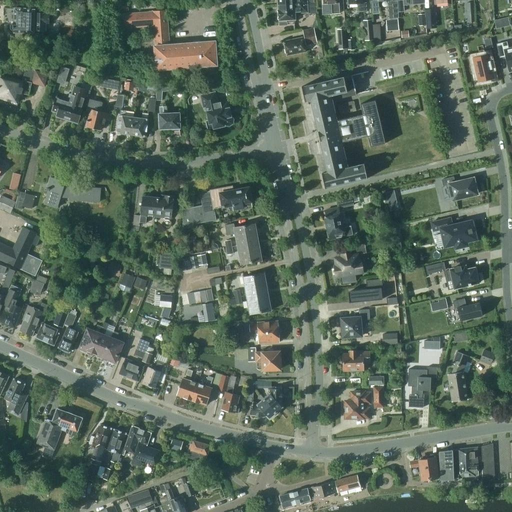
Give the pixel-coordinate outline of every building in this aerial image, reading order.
[(322,0),(323,4),(332,3),(332,13),(340,13),(338,0),(322,0)] [(348,0),(349,4),(358,3),(358,11),(366,11),(366,3),(363,3),(363,0),(348,0)] [(398,18),(397,1),(392,1),(392,0),(387,0),(389,18),(398,18)] [(403,5),(413,5),(424,4),(423,0),(402,0),(397,1),(398,18),(398,12),(404,11),(403,5)] [(128,11),(128,3),(113,4),(113,12),(128,11)] [(277,19),(279,19),(280,26),(288,25),(287,22),(295,21),(294,13),(307,12),(307,11),(314,10),(314,3),(278,6),(278,10),(277,10),(277,19)] [(476,22),(475,3),(466,3),(467,23),(476,22)] [(46,23),(49,23),(49,13),(46,13),(34,13),(35,9),(26,9),(26,8),(14,8),(14,22),(10,24),(11,28),(14,31),(14,32),(16,32),(16,37),(25,37),(25,32),(34,33),(34,31),(46,31),(46,23)] [(155,46),(169,45),(166,10),(152,11),(152,12),(154,25),(155,46)] [(437,25),(435,10),(426,10),(427,26),(437,25)] [(118,28),(154,25),(152,12),(117,14),(118,28)] [(398,19),(386,20),(387,31),(399,30),(398,19)] [(508,19),(502,20),(504,28),(510,27),(508,19)] [(374,40),(372,20),(363,20),(365,41),(374,40)] [(380,24),(373,25),(374,42),(381,41),(380,24)] [(283,42),(286,56),(306,51),(305,45),(317,43),(313,28),(303,30),(304,37),(283,42)] [(348,49),(346,29),(337,29),(339,49),(348,49)] [(169,45),(155,46),(154,46),(156,70),(217,65),(215,41),(169,45)] [(507,42),(497,44),(500,58),(506,57),(509,72),(511,71),(511,48),(509,49),(507,42)] [(473,58),(479,82),(494,78),(492,69),(490,61),(488,55),(473,58)] [(67,84),(71,68),(63,65),(58,81),(67,84)] [(31,83),(45,86),(48,73),(26,68),(22,83),(0,77),(0,98),(18,103),(20,93),(29,94),(31,83)] [(95,76),(94,85),(102,87),(104,78),(95,76)] [(356,94),(352,79),(345,81),(344,77),(301,87),(306,101),(310,100),(327,172),(322,174),(325,188),(367,178),(364,164),(348,167),(342,142),(368,136),(370,147),(385,143),(375,100),(360,104),(363,114),(337,120),(332,100),(356,94)] [(113,80),(111,89),(118,90),(120,82),(113,80)] [(125,81),(124,88),(133,89),(134,82),(125,81)] [(147,92),(148,85),(140,84),(139,91),(147,92)] [(55,103),(53,110),(58,112),(56,117),(70,121),(79,88),(74,87),(70,101),(57,97),(55,103)] [(88,100),(91,91),(79,88),(70,121),(78,123),(83,106),(82,106),(84,99),(88,100)] [(227,101),(217,103),(215,92),(201,95),(204,107),(205,107),(208,120),(205,120),(207,129),(214,127),(214,128),(225,125),(229,126),(233,123),(233,119),(231,116),(227,101)] [(124,95),(118,95),(115,107),(122,108),(124,95)] [(155,100),(149,99),(147,111),(155,112),(155,100)] [(179,113),(167,114),(166,106),(159,107),(160,128),(165,128),(165,132),(180,131),(179,113)] [(106,121),(108,121),(110,114),(90,109),(86,127),(100,131),(102,124),(105,125),(106,121)] [(132,134),(134,117),(125,116),(126,111),(121,110),(118,133),(132,134)] [(134,117),(132,134),(145,136),(148,114),(143,113),(142,118),(134,117)] [(70,187),(63,187),(65,181),(51,177),(47,189),(49,190),(45,204),(57,207),(60,197),(69,197),(69,199),(99,201),(100,189),(70,187)] [(442,180),(443,186),(449,184),(453,200),(477,194),(474,179),(455,183),(454,177),(442,180)] [(234,195),(233,190),(233,186),(210,190),(210,193),(200,195),(202,205),(184,209),(182,229),(196,226),(196,224),(216,220),(214,208),(212,202),(230,198),(230,196),(234,195)] [(212,202),(214,208),(222,207),(233,205),(234,210),(243,208),(242,203),(251,201),(248,187),(233,190),(234,195),(230,196),(230,198),(212,202)] [(19,191),(15,208),(22,209),(22,206),(32,208),(35,196),(26,194),(26,193),(19,191)] [(397,200),(395,191),(386,192),(388,202),(397,200)] [(15,204),(16,202),(1,195),(0,197),(0,208),(11,214),(15,204)] [(161,198),(157,197),(155,216),(164,217),(165,219),(169,219),(170,217),(172,217),(173,207),(175,207),(176,196),(161,195),(161,198)] [(142,196),(140,215),(140,216),(134,215),(133,225),(140,226),(140,222),(146,223),(146,217),(155,218),(155,216),(157,197),(142,196)] [(340,212),(339,208),(354,205),(352,199),(336,202),(337,208),(323,211),(329,239),(353,235),(351,226),(344,228),(340,212)] [(451,218),(432,223),(434,232),(442,230),(446,246),(456,243),(456,247),(466,245),(465,241),(475,239),(471,222),(453,226),(451,218)] [(237,246),(258,242),(255,223),(234,227),(234,223),(225,225),(226,235),(235,234),(237,246)] [(0,259),(21,269),(32,244),(36,246),(41,237),(36,235),(37,233),(23,227),(13,249),(0,242),(0,259)] [(400,238),(398,228),(390,230),(393,240),(400,238)] [(258,242),(237,246),(241,265),(262,261),(258,242)] [(362,261),(359,261),(358,254),(366,253),(364,244),(349,247),(350,252),(341,254),(342,257),(334,258),(336,265),(333,266),(335,277),(364,272),(362,261)] [(172,269),(173,269),(174,254),(160,253),(159,268),(164,268),(172,269)] [(28,254),(21,270),(35,276),(43,261),(28,254)] [(197,255),(199,268),(208,266),(205,254),(197,255)] [(193,269),(199,268),(197,255),(190,257),(193,269)] [(182,258),(184,271),(191,270),(189,257),(182,258)] [(106,272),(118,276),(122,266),(111,261),(106,272)] [(442,263),(426,267),(427,275),(444,271),(442,263)] [(475,268),(466,270),(465,266),(461,267),(461,266),(455,267),(455,269),(446,271),(448,281),(453,280),(455,288),(469,285),(469,286),(471,285),(471,284),(481,282),(479,275),(477,276),(475,268)] [(4,301),(8,288),(10,284),(15,271),(9,269),(0,293),(0,292),(0,306),(2,302),(3,302),(4,301)] [(135,277),(124,273),(120,284),(131,288),(135,277)] [(247,296),(267,292),(264,273),(243,277),(247,296)] [(144,290),(147,281),(137,277),(134,286),(144,290)] [(37,292),(41,294),(44,284),(34,279),(30,289),(31,290),(30,292),(36,294),(37,292)] [(367,291),(351,293),(352,304),(383,301),(382,291),(383,291),(382,280),(366,282),(367,291)] [(10,284),(8,288),(4,301),(3,302),(2,305),(10,307),(8,312),(3,310),(0,318),(0,321),(14,327),(22,308),(14,305),(20,288),(10,284)] [(206,290),(208,302),(214,301),(212,289),(206,290)] [(202,303),(208,302),(206,290),(200,292),(202,303)] [(196,304),(202,303),(200,292),(193,293),(196,304)] [(267,292),(247,296),(250,315),(271,311),(267,292)] [(189,306),(196,304),(193,293),(187,294),(189,306)] [(172,296),(162,295),(162,296),(161,306),(161,307),(171,308),(172,296)] [(387,305),(398,304),(397,297),(387,298),(387,305)] [(484,316),(480,302),(467,305),(465,299),(453,301),(455,309),(457,308),(460,321),(484,316)] [(448,309),(446,300),(439,302),(440,310),(448,309)] [(42,316),(43,317),(48,305),(39,302),(36,309),(28,305),(22,319),(24,320),(20,330),(32,336),(36,325),(38,326),(42,316)] [(212,303),(202,305),(204,316),(205,322),(215,320),(212,303)] [(171,309),(165,307),(162,316),(168,318),(171,309)] [(53,323),(51,322),(49,326),(42,323),(36,337),(54,345),(59,333),(57,332),(59,327),(62,328),(64,325),(69,312),(59,308),(53,323)] [(364,320),(364,324),(370,323),(369,309),(359,310),(360,317),(341,318),(342,337),(361,336),(360,320),(364,320)] [(69,312),(64,325),(68,326),(59,347),(69,352),(71,349),(73,350),(77,343),(74,342),(78,332),(71,328),(76,316),(69,312)] [(259,343),(279,341),(277,321),(258,323),(258,324),(250,324),(249,320),(231,321),(232,332),(238,332),(250,332),(258,331),(259,343)] [(103,358),(111,338),(104,336),(109,324),(104,322),(102,327),(91,354),(103,358)] [(91,354),(102,327),(97,325),(94,332),(87,329),(82,341),(83,341),(80,349),(91,354)] [(111,338),(103,358),(114,362),(117,355),(118,355),(123,343),(115,340),(118,333),(113,331),(111,338)] [(455,342),(468,340),(467,332),(454,334),(455,342)] [(383,334),(384,345),(398,344),(397,333),(383,334)] [(146,352),(149,342),(140,339),(134,356),(143,359),(146,352)] [(424,341),(424,349),(440,350),(440,342),(434,341),(424,341)] [(256,347),(248,348),(237,349),(237,359),(248,359),(248,362),(256,361),(256,362),(262,362),(262,370),(280,369),(279,352),(262,352),(256,352),(256,347)] [(494,354),(483,350),(480,358),(485,360),(484,362),(490,365),(494,354)] [(369,351),(363,352),(363,351),(350,351),(350,354),(343,354),(344,370),(363,370),(363,362),(369,362),(369,351)] [(149,364),(153,354),(146,352),(143,359),(142,361),(149,364)] [(464,368),(468,356),(464,355),(460,353),(457,352),(454,358),(452,363),(455,364),(451,374),(448,374),(452,402),(465,399),(468,399),(463,372),(462,372),(464,368)] [(119,374),(138,381),(144,367),(125,359),(119,374)] [(178,366),(180,362),(171,359),(169,364),(178,367),(178,366)] [(158,360),(154,369),(148,367),(142,383),(155,387),(161,372),(163,372),(166,363),(158,360)] [(427,370),(408,369),(408,386),(411,386),(411,395),(409,395),(408,407),(423,407),(423,399),(422,399),(422,390),(430,390),(431,378),(437,378),(437,367),(427,367),(427,370)] [(191,400),(197,383),(189,380),(193,371),(188,369),(185,379),(182,378),(177,395),(191,400)] [(0,394),(0,395),(9,376),(0,371),(0,394)] [(213,385),(218,387),(222,375),(216,373),(213,385)] [(220,387),(220,390),(225,391),(221,409),(236,413),(238,406),(235,405),(238,395),(232,394),(233,388),(227,386),(229,377),(222,375),(218,387),(220,387)] [(197,383),(191,400),(206,405),(212,388),(210,387),(213,378),(208,376),(205,385),(197,383)] [(369,377),(369,385),(384,385),(384,377),(369,377)] [(28,395),(21,392),(25,384),(14,379),(5,399),(11,402),(7,410),(18,416),(20,412),(22,413),(25,408),(22,407),(28,395)] [(270,394),(264,400),(275,413),(277,411),(279,411),(282,408),(281,407),(282,407),(278,402),(281,401),(282,401),(282,387),(276,387),(275,387),(272,387),(272,388),(270,388),(270,394)] [(373,387),(374,407),(384,407),(383,387),(373,387)] [(370,392),(364,392),(351,392),(351,400),(345,400),(345,418),(368,418),(368,408),(367,408),(366,404),(370,403),(370,392)] [(268,418),(275,412),(264,400),(258,405),(252,405),(252,408),(250,407),(249,414),(265,416),(268,418)] [(67,427),(77,431),(82,418),(57,409),(53,422),(46,419),(37,443),(55,450),(62,430),(66,431),(67,427)] [(101,448),(98,459),(96,464),(100,465),(106,449),(104,449),(112,428),(100,424),(95,437),(92,436),(89,444),(101,448)] [(133,457),(142,460),(156,465),(160,451),(147,446),(151,433),(133,426),(125,448),(123,448),(121,454),(124,455),(126,450),(135,453),(133,457)] [(114,429),(107,450),(114,452),(112,461),(111,461),(109,469),(106,468),(103,478),(112,481),(118,463),(121,454),(120,453),(126,433),(114,429)] [(183,442),(173,439),(169,449),(180,452),(183,442)] [(191,450),(189,458),(196,460),(197,458),(206,461),(208,455),(210,446),(194,441),(191,450)] [(482,452),(494,451),(493,443),(481,446),(482,452)] [(470,465),(478,464),(478,447),(456,449),(456,450),(453,450),(453,478),(462,478),(462,476),(461,476),(461,466),(470,465)] [(453,479),(453,478),(453,450),(440,452),(441,479),(453,479)] [(409,462),(410,467),(419,466),(421,481),(439,478),(436,456),(418,459),(418,460),(409,462)] [(88,479),(94,481),(98,465),(91,464),(88,479)] [(461,476),(462,476),(479,476),(479,481),(483,480),(483,475),(483,469),(482,464),(478,464),(470,465),(461,466),(461,476)] [(78,475),(76,485),(84,487),(86,477),(78,475)] [(336,481),(339,492),(361,486),(358,475),(336,481)] [(191,482),(187,483),(185,478),(181,479),(187,497),(195,494),(191,482)] [(197,483),(199,488),(204,486),(201,478),(193,480),(194,484),(197,483)] [(310,499),(339,492),(336,481),(308,488),(310,499)] [(282,507),(310,499),(308,488),(279,496),(282,507)] [(174,498),(171,489),(166,491),(169,500),(170,502),(171,502),(174,511),(188,511),(182,496),(174,498)] [(134,495),(137,506),(153,501),(149,490),(134,495)] [(174,511),(171,502),(170,502),(155,507),(156,511),(174,511)]
